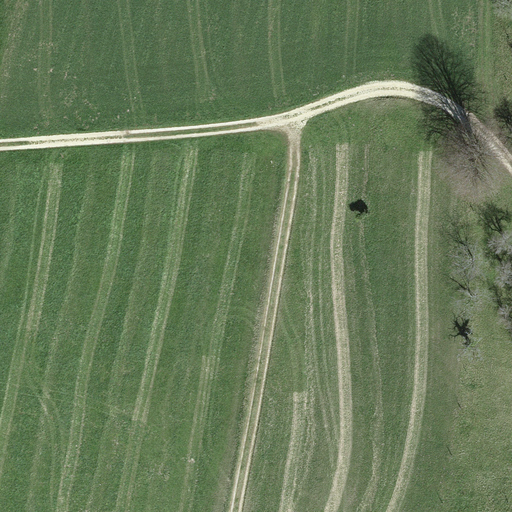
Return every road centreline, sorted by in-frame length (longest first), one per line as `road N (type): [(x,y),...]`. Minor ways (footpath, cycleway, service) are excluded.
road 1 (track): [(0,148),(291,117),(394,88),(457,109),(511,163)]
road 2 (track): [(291,117),(292,186),(233,511)]
road 3 (track): [(479,127),(488,0)]
